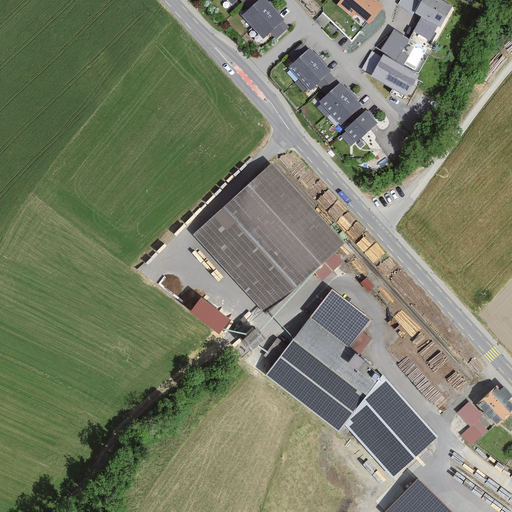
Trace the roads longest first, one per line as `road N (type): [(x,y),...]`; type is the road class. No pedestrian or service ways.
road 1 (unknown): [(511,484),(460,450),(393,372),(378,346),(374,311),(351,286),(320,287),(266,324),(166,257)]
road 2 (residential): [(511,69),(382,232)]
road 3 (tertiary): [(243,79),(382,232)]
road 4 (tertiary): [(382,232),(511,374)]
road 5 (residential): [(306,21),(391,114),(392,127)]
